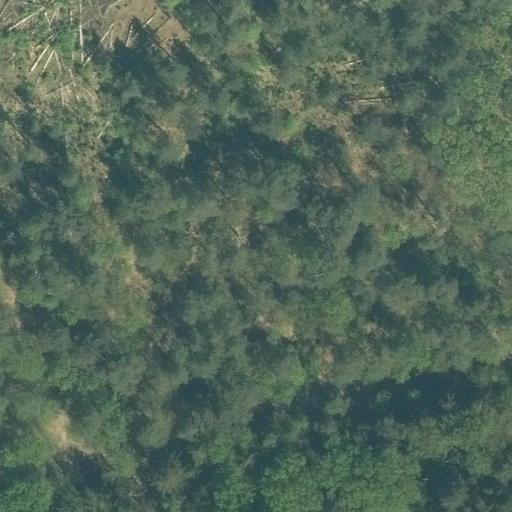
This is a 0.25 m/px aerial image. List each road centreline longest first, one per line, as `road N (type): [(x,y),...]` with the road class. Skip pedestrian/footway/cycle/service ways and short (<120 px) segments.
road 1 (track): [(511,343),(67,459)]
road 2 (track): [(67,459),(0,282)]
